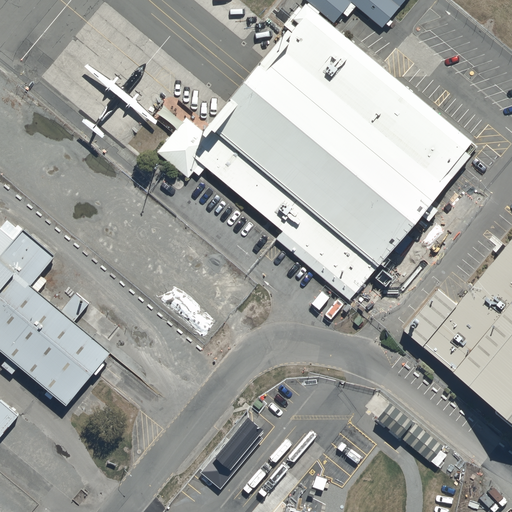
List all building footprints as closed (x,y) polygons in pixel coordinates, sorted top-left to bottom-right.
[(404,0),(307,0),(338,25),(354,6),(375,23),(381,28),(404,0)] [(359,48),(305,5),(203,130),(187,117),(156,153),(168,163),(187,178),(200,164),(283,233),(279,240),(349,300),(357,289),(473,142),(359,48)] [(0,226),(0,351),(66,406),(82,387),(93,373),(110,353),(30,285),(55,256),(23,229),(20,232),(6,220),(0,226)] [(511,238),(456,305),(451,300),(438,289),(403,331),(511,421),(511,238)] [(0,436),(17,415),(0,400),(0,436)] [(389,403),(376,419),(431,462),(443,446),(389,403)] [(262,429),(246,416),(213,457),(216,460),(211,465),(222,474),(227,468),(230,470),(262,429)]
